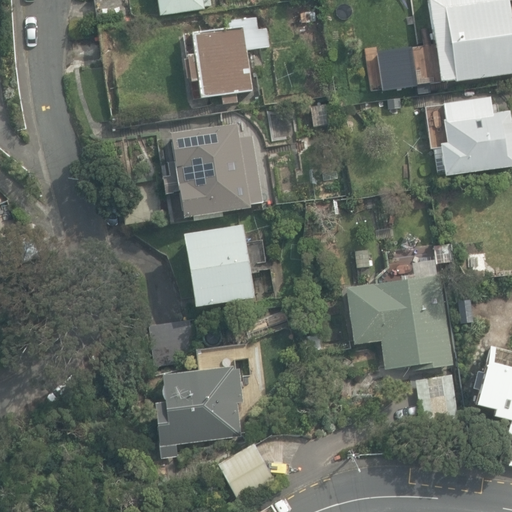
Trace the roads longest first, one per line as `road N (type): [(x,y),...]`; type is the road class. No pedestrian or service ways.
road 1 (residential): [(0,400),(59,375),(88,347),(103,293),(55,87),(49,0)]
road 2 (tertiary): [(307,511),(362,490),(471,502)]
